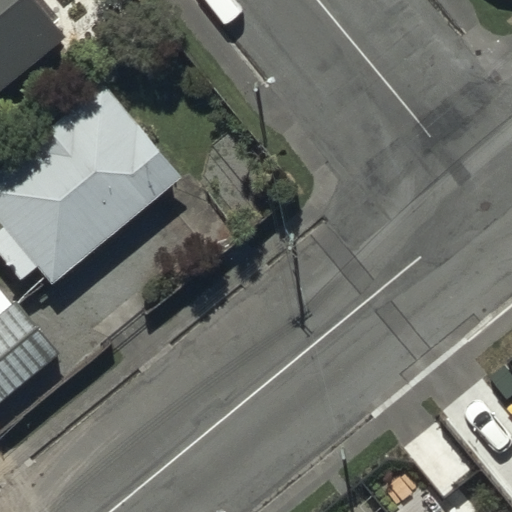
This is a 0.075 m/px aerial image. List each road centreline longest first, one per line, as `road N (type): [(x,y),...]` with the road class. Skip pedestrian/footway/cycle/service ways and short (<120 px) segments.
road 1 (unclassified): [(489,206),(114,511)]
road 2 (unclassified): [(489,206),(320,0)]
